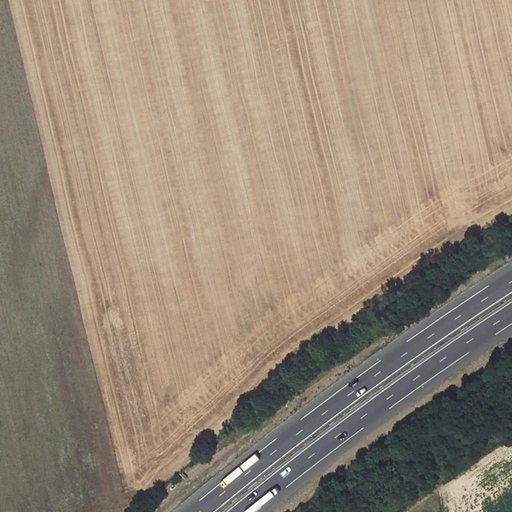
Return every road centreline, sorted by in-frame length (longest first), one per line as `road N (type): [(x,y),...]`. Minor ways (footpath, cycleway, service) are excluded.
road 1 (motorway): [(511,280),(352,391),(199,511)]
road 2 (motorway): [(242,511),(511,312)]
